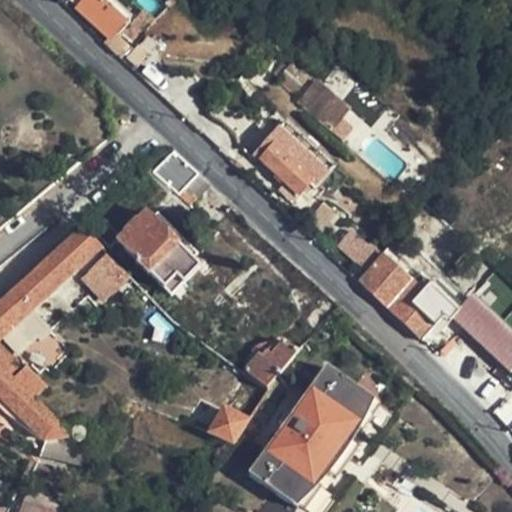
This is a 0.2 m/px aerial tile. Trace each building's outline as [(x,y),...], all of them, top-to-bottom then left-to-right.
[(101,0),(69,0),(109,37),(105,42),(116,53),(126,44),(114,32),(125,21),(101,0)] [(337,167),(287,122),(268,142),(273,146),(278,142),(315,178),(310,184),(317,189),(337,167)] [(315,178),(278,142),(273,146),(261,159),(301,194),(315,178)] [(173,151),(167,156),(156,172),(180,195),(200,174),(173,151)] [(213,186),(200,174),(180,195),(193,206),(213,186)] [(146,211),(115,240),(162,289),(176,276),(182,283),(198,267),(192,260),(204,250),(164,208),(153,218),(146,211)] [(0,337),(57,285),(101,245),(83,226),(28,275),(0,300),(0,337)] [(357,256),(369,268),(383,252),(370,241),(357,256)] [(369,268),(358,279),(422,343),(443,321),(447,317),(410,279),(383,252),(369,268)] [(0,300),(28,275),(12,258),(0,268),(0,300)] [(143,292),(126,273),(112,286),(128,304),(143,292)] [(416,273),(410,279),(447,317),(454,310),(416,273)] [(176,276),(162,289),(169,295),(182,283),(176,276)] [(511,340),(466,298),(454,310),(447,317),(443,321),(448,325),(452,322),(490,357),(511,377),(511,340)] [(0,395),(42,440),(41,451),(84,462),(92,443),(63,427),(45,410),(34,397),(15,377),(12,373),(18,368),(15,363),(17,361),(0,342),(0,395)] [(257,384),(272,392),(300,355),(287,345),(270,367),(259,359),(248,374),(257,384)] [(325,470),(346,442),(377,401),(332,366),(315,388),(323,394),(272,459),(265,453),(248,475),(293,510),(325,470)] [(27,367),(15,377),(34,397),(46,387),(27,367)] [(209,434),(232,443),(244,429),(249,423),(249,421),(224,413),(209,434)] [(4,426),(0,429),(0,439),(3,442),(13,432),(4,426)] [(358,451),(346,442),(325,470),(336,479),(358,451)] [(401,476),(381,461),(369,476),(380,485),(384,480),(393,487),(401,476)] [(45,511),(49,502),(25,492),(17,511),(45,511)] [(64,511),(66,509),(49,502),(45,511),(64,511)]
